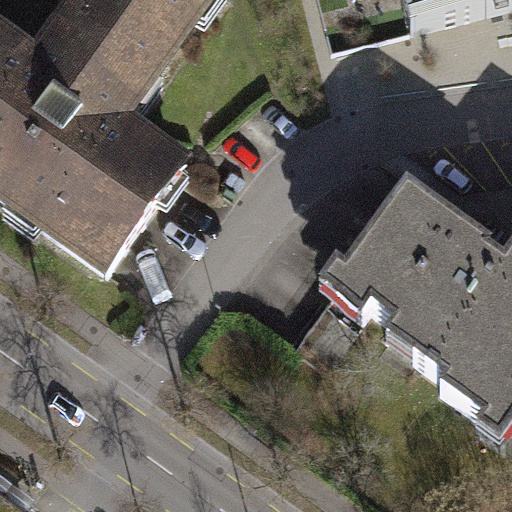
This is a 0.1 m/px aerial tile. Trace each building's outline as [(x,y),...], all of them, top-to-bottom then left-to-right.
[(225,0),(101,0),(41,90),(126,148),(225,0)] [(511,0),(402,0),(413,39),(511,13),(511,0)] [(41,90),(0,63),(0,236),(101,305),(182,186),(126,148),(41,90)] [(489,267),(409,211),(331,322),(359,341),(371,325),(398,345),(391,356),(452,399),(448,404),(492,435),(485,445),(500,455),(511,438),(511,411),(510,410),(511,406),(511,279),(506,288),(485,273),(489,267)] [(0,511),(29,511),(0,490),(0,511)]
